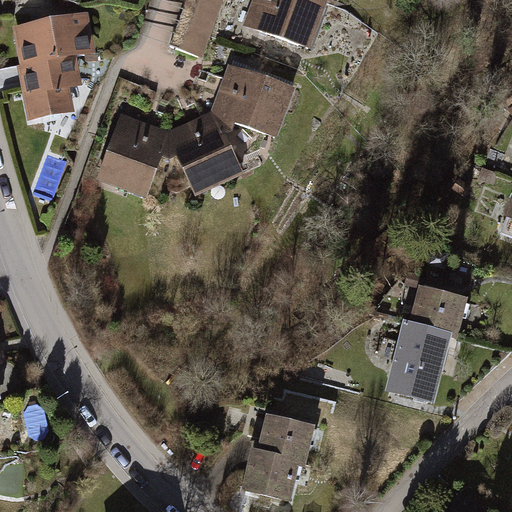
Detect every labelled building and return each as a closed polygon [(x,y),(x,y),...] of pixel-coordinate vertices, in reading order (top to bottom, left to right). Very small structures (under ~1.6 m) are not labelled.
[(220,0),(196,0),(180,47),(201,55),(220,0)] [(250,0),(243,22),(304,45),(320,0),(250,0)] [(86,14),(14,25),(28,117),(74,110),(69,81),(80,80),(77,55),(92,52),(86,14)] [(167,131),(122,114),(99,177),(147,194),(161,156),(175,155),(195,196),(243,174),(223,132),(231,124),(277,142),(296,90),(230,65),(213,112),(167,131)] [(511,193),(503,216),(511,219),(511,193)] [(468,298),(419,286),(409,323),(453,334),(451,341),(457,343),(468,298)] [(409,323),(403,322),(385,390),(435,403),(451,341),(453,334),(409,323)] [(314,425),(265,414),(257,450),(299,460),(298,467),(304,469),(314,425)] [(257,450),(249,448),(241,491),(290,502),(298,467),(299,460),(257,450)] [(499,511),(458,494),(450,511),(499,511)]
